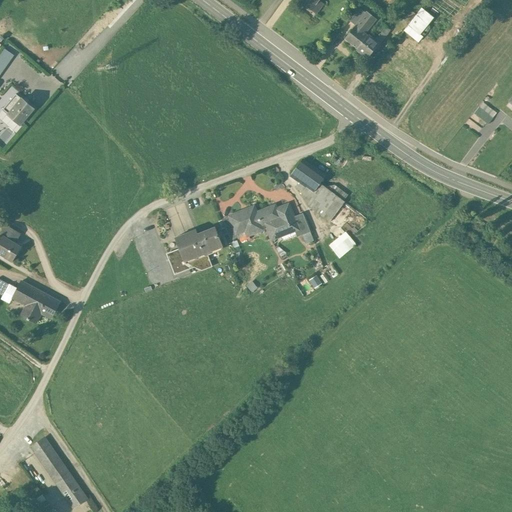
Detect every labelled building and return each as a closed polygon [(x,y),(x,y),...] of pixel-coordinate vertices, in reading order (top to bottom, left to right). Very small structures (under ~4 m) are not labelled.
[(298,0),(312,10),(313,10),(319,2),(319,0),(298,0)] [(319,2),(313,10),(317,13),(323,5),(319,2)] [(359,8),(349,20),(356,26),(366,13),(359,8)] [(422,9),(417,15),(421,19),(427,12),(422,9)] [(411,11),(403,21),(408,25),(417,15),(411,11)] [(356,26),(345,40),(357,50),(368,36),(366,34),(377,19),(367,12),(366,13),(356,26)] [(421,19),(417,15),(408,25),(422,37),(425,34),(422,32),(424,30),(425,31),(427,31),(430,28),(429,26),(428,25),(433,18),(427,12),(421,19)] [(371,38),(368,36),(357,50),(368,58),(390,30),(382,24),(371,38)] [(422,37),(408,25),(404,30),(418,42),(422,37)] [(5,47),(0,54),(0,74),(15,54),(5,47)] [(34,109),(16,94),(3,109),(9,115),(20,124),(34,109)] [(496,116),(482,104),(474,113),(488,125),(496,116)] [(480,136),(466,126),(446,154),(459,164),(480,136)] [(325,176),(303,159),(291,176),(314,192),(319,184),(325,176)] [(338,197),(319,184),(314,192),(309,198),(314,202),(311,207),(324,216),(325,215),(338,197)] [(338,197),(325,215),(331,219),(344,201),(338,197)] [(254,207),(230,216),(236,233),(250,228),(252,234),(263,229),(261,225),(268,223),(268,225),(267,228),(272,240),(281,236),(280,233),(295,227),(297,226),(294,219),(289,205),(277,209),(276,205),(256,212),(254,207)] [(303,215),(294,219),(297,226),(295,227),(299,235),(310,231),(303,215)] [(19,234),(6,226),(1,235),(14,243),(19,234)] [(215,228),(198,235),(196,230),(195,230),(195,231),(176,238),(176,237),(176,238),(180,249),(185,262),(186,261),(185,261),(206,253),(222,247),(223,247),(215,227),(214,228),(215,228)] [(14,243),(1,235),(0,236),(0,254),(1,254),(13,261),(21,248),(14,243)] [(351,236),(335,249),(341,257),(357,244),(351,236)] [(206,253),(185,261),(186,261),(185,262),(180,249),(167,254),(176,274),(195,266),(203,270),(212,267),(206,253)] [(313,286),(322,283),(318,275),(310,278),(313,286)] [(10,284),(0,279),(0,294),(3,296),(10,284)] [(60,302),(21,281),(17,288),(13,298),(27,305),(22,315),(28,319),(27,320),(29,321),(30,320),(36,323),(41,313),(52,319),(60,302)] [(17,288),(10,284),(3,296),(2,299),(10,303),(13,298),(17,288)] [(86,499),(44,438),(32,446),(43,463),(46,461),(77,505),(86,499)] [(46,499),(36,506),(39,511),(48,511),(53,509),(46,499)]
